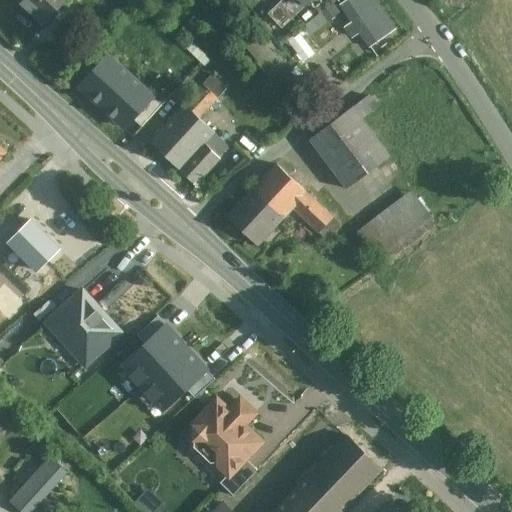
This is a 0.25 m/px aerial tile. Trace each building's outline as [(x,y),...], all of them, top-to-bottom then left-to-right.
[(17,0),(43,23),(64,0),(17,0)] [(306,0),(282,0),(268,14),(282,29),(309,3),(306,0)] [(330,0),(302,20),(311,33),(339,13),(330,0)] [(372,0),(347,0),(340,5),(355,25),(349,30),(358,43),(364,38),(370,47),(394,29),(372,0)] [(304,31),(287,45),(300,62),(317,49),(304,31)] [(130,77),(108,56),(79,87),(102,108),(130,77)] [(227,89),(212,74),(203,84),(218,98),(227,89)] [(153,97),(130,77),(102,108),(124,128),(153,97)] [(218,98),(203,84),(185,104),(202,120),(205,117),(202,114),(218,98)] [(368,97),(353,108),(361,119),(377,108),(368,97)] [(202,120),(185,104),(150,142),(193,184),(219,158),(216,155),(223,148),(210,136),(214,132),(202,120)] [(352,108),(309,140),(346,189),(390,157),(376,139),(361,119),(353,108),(352,108)] [(394,154),(381,136),(376,139),(390,157),(394,154)] [(333,218),(277,165),(253,190),(282,218),(292,208),(319,233),(333,218)] [(433,205),(418,186),(411,191),(412,192),(426,210),(433,205)] [(282,218),(253,190),(229,215),(258,243),(282,218)] [(412,192),(358,233),(380,262),(436,224),(426,210),(412,192)] [(333,218),(319,233),(327,241),(341,226),(333,218)] [(30,220),(10,240),(39,269),(59,249),(30,220)] [(82,287),(44,322),(86,368),(124,333),(82,287)] [(117,366),(140,390),(188,348),(166,323),(117,366)] [(188,348),(140,390),(161,415),(188,391),(194,397),(215,378),(188,348)] [(0,399),(0,437),(23,412),(4,395),(0,399)] [(235,405),(228,412),(217,401),(192,426),(193,440),(193,448),(210,464),(217,463),(228,474),(229,475),(244,458),(260,443),(243,426),(250,419),(235,405)] [(274,511),(340,511),(381,470),(346,437),(274,511)] [(11,501),(23,511),(32,511),(66,473),(49,458),(11,501)] [(244,458),(229,475),(228,474),(219,483),(233,496),(257,471),(244,458)] [(147,511),(154,511),(162,502),(144,488),(133,502),(147,511)]
